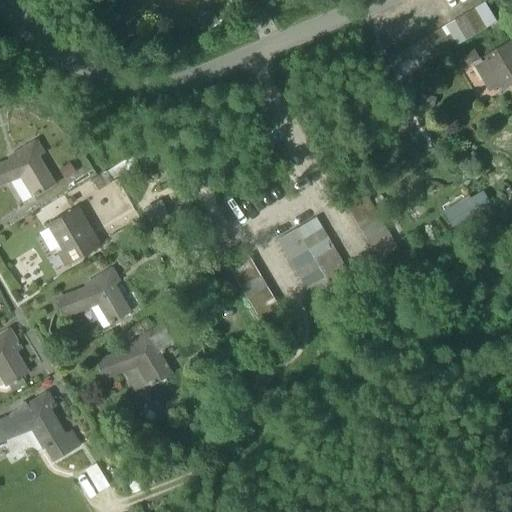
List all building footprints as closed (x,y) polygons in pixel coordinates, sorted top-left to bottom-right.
[(475,9),(486,28),(496,22),(485,3),(475,9)] [(475,9),(465,15),(455,20),(445,26),(435,32),(426,38),(416,44),(406,49),(396,55),(386,61),(397,81),(408,75),(417,69),(427,63),(437,57),(447,51),(457,45),(467,40),(476,34),(486,28),(475,9)] [(475,62),(492,91),(504,84),(507,89),(511,85),(511,44),(510,41),(475,62)] [(21,176),(34,198),(54,185),(37,157),(43,153),(37,143),(16,155),(18,159),(12,162),(0,166),(0,183),(9,181),(21,176)] [(23,204),(34,198),(21,176),(9,181),(23,204)] [(485,189),(442,207),(450,227),(494,209),(485,189)] [(397,250),(391,240),(385,230),(379,220),(374,211),(368,201),(367,199),(362,191),(343,202),(349,212),(354,222),(360,232),(366,242),(372,251),(378,261),(397,250)] [(60,246),(71,263),(98,247),(75,209),(48,225),(49,228),(39,234),(49,252),(60,246)] [(315,219),(296,230),(277,242),(283,251),(288,261),(294,271),(300,281),(306,291),(312,301),(331,289),(350,278),(344,268),(339,258),(333,248),(327,238),(321,229),(315,219)] [(284,318),(278,307),(272,297),(266,287),(260,277),(254,267),(248,256),(228,268),(234,279),(240,289),(246,299),(252,309),(258,319),(264,330),(284,318)] [(96,304),(109,325),(130,313),(113,284),(119,281),(112,270),(91,283),(93,286),(88,289),(56,301),(62,316),(88,307),(96,304)] [(102,329),(109,325),(96,304),(88,307),(102,329)] [(0,375),(6,386),(26,374),(14,353),(20,349),(9,331),(0,336),(0,375)] [(137,366),(150,387),(171,375),(154,346),(160,343),(154,332),(132,345),(134,348),(129,351),(97,363),(103,378),(137,366)] [(48,448),(55,460),(78,447),(69,433),(63,436),(47,409),(53,405),(47,395),(27,407),(26,405),(9,415),(10,418),(0,422),(0,440),(31,428),(44,450),(48,448)]
